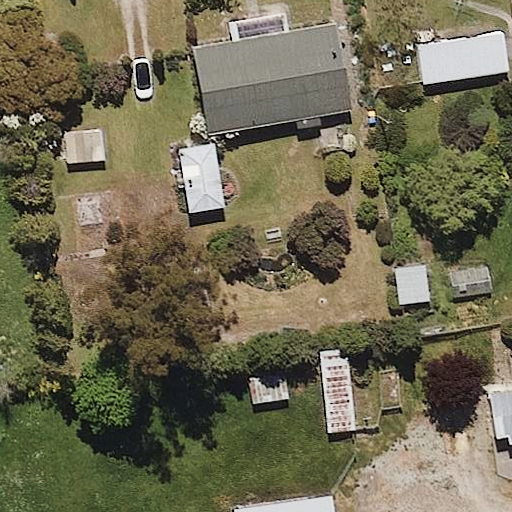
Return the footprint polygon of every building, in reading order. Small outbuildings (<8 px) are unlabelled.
[(301,3),(155,26),(168,124),(316,100),(301,3)] [(496,32),(413,39),(418,96),(501,89),(496,32)] [(102,117),(59,121),(63,174),(107,170),(102,117)] [(219,149),(170,152),(176,222),(224,219),(219,149)] [(426,268),(384,273),(388,317),(430,312),(426,268)] [(354,347),(320,348),(323,438),(357,437),(354,347)] [(305,511),(299,466),(198,491),(201,511),(305,511)]
